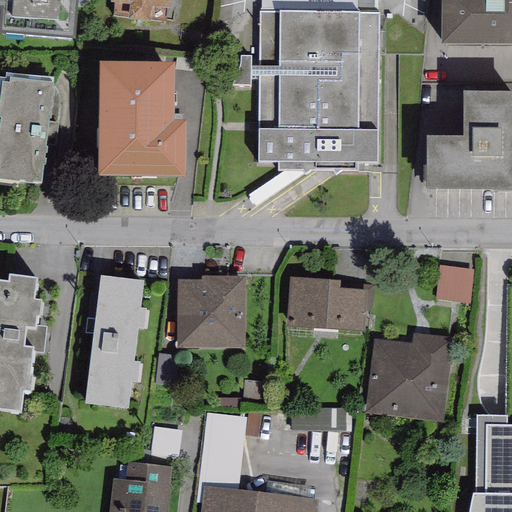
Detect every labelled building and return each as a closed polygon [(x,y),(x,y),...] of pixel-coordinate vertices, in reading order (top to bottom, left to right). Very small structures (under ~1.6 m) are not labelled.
[(72,0),(0,0),(0,42),(76,49),(80,1),(72,1),(72,0)] [(111,0),(111,5),(129,7),(128,24),(149,25),(151,11),(171,13),(171,0),(111,0)] [(511,0),(440,0),(442,46),(511,44),(511,0)] [(379,12),(260,10),(258,162),(377,163),(379,12)] [(174,70),(98,69),(97,183),(186,184),(186,127),(174,127),(174,70)] [(53,86),(9,81),(9,86),(2,85),(0,99),(0,120),(1,121),(0,125),(0,183),(18,186),(18,184),(25,184),(24,186),(32,187),(32,185),(40,186),(53,86)] [(511,91),(462,92),(462,137),(427,137),(426,189),(511,188),(511,91)] [(474,271),(439,266),(435,300),(469,305),(474,271)] [(201,283),(176,283),(176,351),(244,352),(245,279),(201,279),(201,283)] [(340,283),(289,279),(286,329),(365,335),(368,292),(339,290),(340,283)] [(36,284),(9,280),(8,288),(0,287),(0,415),(20,418),(22,397),(30,398),(32,383),(30,382),(33,355),(43,356),(47,330),(36,329),(37,322),(39,322),(41,306),(34,305),(36,284)] [(144,285),(100,280),(84,408),(127,413),(131,386),(137,387),(140,368),(133,367),(138,332),(143,333),(146,315),(140,314),(144,285)] [(452,340),(413,336),(412,346),(374,342),(365,415),(442,424),(452,340)] [(175,359),(158,357),(155,385),(172,386),(175,359)] [(267,384),(244,382),(242,404),(265,406),(267,384)] [(215,399),(215,408),(238,409),(239,400),(215,399)] [(350,410),(291,410),(291,433),(350,433),(350,410)] [(248,411),(247,419),(244,437),(257,439),(261,413),(248,411)] [(244,437),(247,419),(205,414),(196,506),(200,506),(202,488),(237,492),(244,437)] [(511,511),(511,427),(506,427),(506,418),(476,417),(475,497),(473,497),(471,505),(469,511),(511,511)] [(182,452),(186,432),(161,427),(156,447),(182,452)] [(166,511),(171,470),(128,465),(126,483),(112,481),(109,511),(166,511)] [(237,492),(202,488),(200,506),(199,511),(315,511),(317,501),(237,492)]
